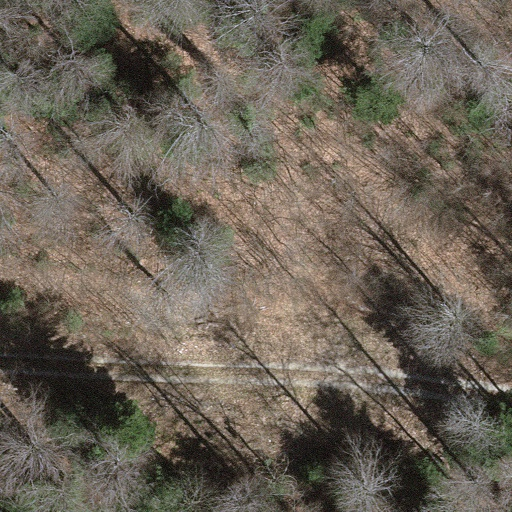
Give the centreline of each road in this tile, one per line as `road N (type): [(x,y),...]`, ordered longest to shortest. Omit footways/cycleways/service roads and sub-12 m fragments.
road 1 (track): [(511,394),(383,370),(0,379)]
road 2 (track): [(383,370),(91,283),(0,265)]
